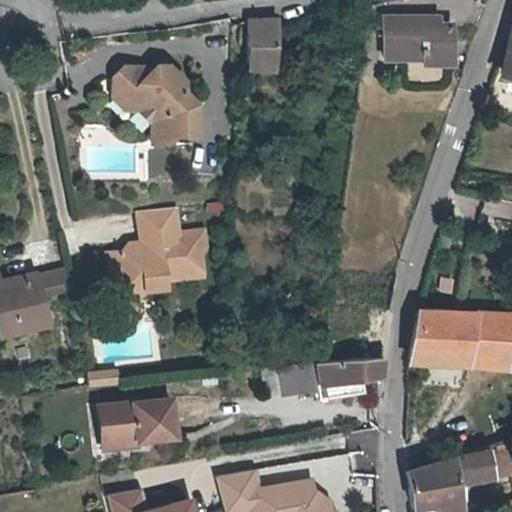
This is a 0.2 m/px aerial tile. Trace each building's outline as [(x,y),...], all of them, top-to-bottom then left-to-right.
[(245,70),(272,72),(278,17),(248,18),(245,70)] [(384,18),(383,58),(421,58),(421,64),(452,64),(453,26),(432,27),(432,18),(384,18)] [(192,130),(192,113),(192,100),(181,88),(181,78),(168,63),(156,62),(150,67),(145,72),(137,71),(132,64),(120,63),(111,71),(121,82),(121,103),(134,103),(143,113),(147,117),(147,138),(162,138),(171,130),(192,130)] [(121,82),(111,71),(110,91),(121,103),(121,82)] [(138,208),(141,238),(141,243),(134,251),(128,246),(105,249),(107,278),(122,290),(128,283),(141,282),(142,285),(164,283),(163,275),(201,272),(199,252),(204,246),(203,228),(178,230),(175,205),(138,208)] [(141,243),(141,238),(128,239),(128,246),(134,251),(141,243)] [(33,274),(37,293),(66,286),(62,267),(33,274)] [(0,331),(44,321),(37,293),(33,274),(0,281),(0,331)] [(128,283),(122,290),(131,297),(142,285),(141,282),(128,283)] [(511,311),(418,308),(411,345),(465,348),(464,354),(511,356),(511,348),(511,311)] [(465,348),(411,345),(408,361),(509,368),(510,366),(511,356),(464,354),(465,348)] [(325,382),(381,374),(382,353),(321,360),(325,382)] [(267,366),(271,395),(320,388),(317,360),(281,364),(267,366)] [(271,395),(267,366),(262,366),(266,396),(271,395)] [(103,371),(104,384),(118,383),(117,370),(103,371)] [(104,384),(103,371),(86,373),(88,386),(104,384)] [(170,399),(173,437),(178,437),(175,398),(170,399)] [(98,406),(101,440),(136,437),(136,441),(173,437),(170,399),(98,406)] [(136,437),(101,440),(102,448),(136,444),(136,441),(136,437)] [(451,457),(451,454),(403,468),(411,505),(437,501),(438,506),(460,502),(457,485),(494,479),(488,447),(451,457)] [(258,485),(255,467),(212,474),(222,511),(236,511),(251,509),(250,511),(336,511),(336,508),(332,509),(330,499),(313,488),(311,476),(258,485)] [(196,511),(193,493),(145,504),(141,485),(106,493),(110,511),(196,511)]
